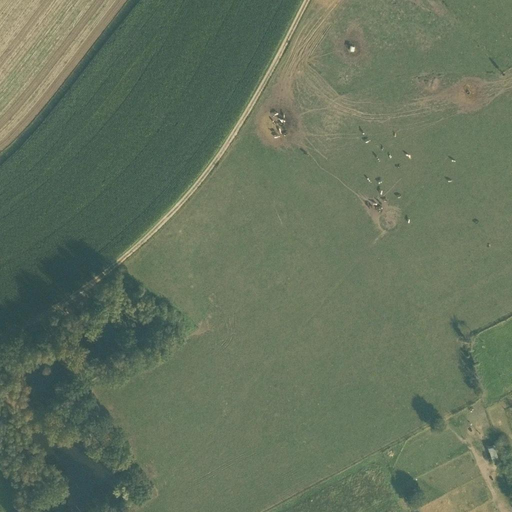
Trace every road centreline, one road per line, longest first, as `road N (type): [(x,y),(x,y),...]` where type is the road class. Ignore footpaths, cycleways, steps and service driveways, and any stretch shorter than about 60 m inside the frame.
road 1 (track): [(0,337),(108,270),(155,230),(239,125),(307,0)]
road 2 (track): [(0,160),(134,0)]
